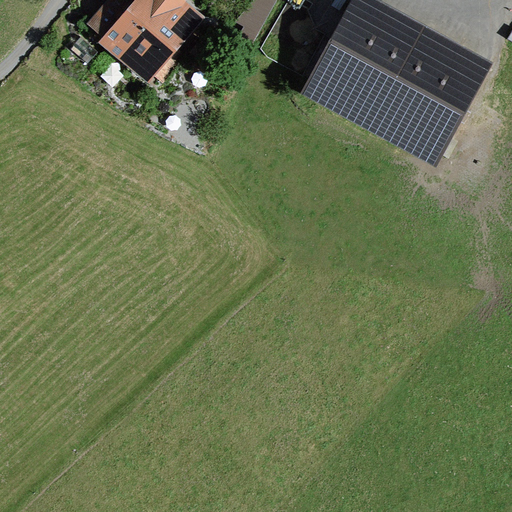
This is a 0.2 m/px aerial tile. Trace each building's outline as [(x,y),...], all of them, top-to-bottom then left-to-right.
[(113,0),(94,23),(147,67),(189,17),(168,0),(113,0)] [(257,39),(276,0),(253,0),(238,29),(257,39)] [(480,67),(360,1),(315,83),(436,149),(480,67)] [(97,52),(80,37),(70,48),(87,63),(97,52)] [(226,64),(216,55),(217,53),(202,41),(193,53),(218,74),(226,64)]
